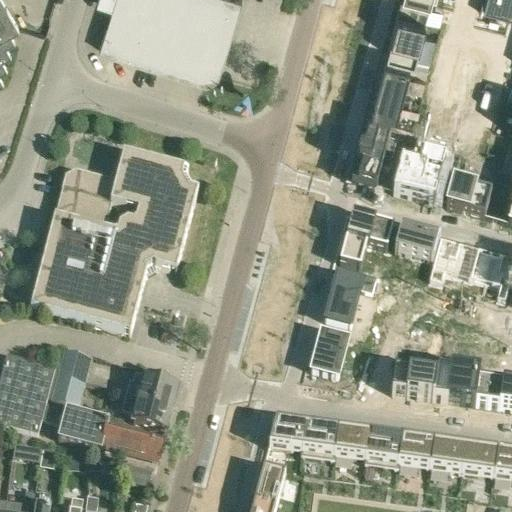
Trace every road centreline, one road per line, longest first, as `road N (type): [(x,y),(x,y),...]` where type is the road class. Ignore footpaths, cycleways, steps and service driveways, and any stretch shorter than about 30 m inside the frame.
road 1 (unclassified): [(205,383),(270,149)]
road 2 (residential): [(275,398),(511,434)]
road 3 (unclassified): [(270,149),(53,78)]
road 4 (residential): [(275,398),(326,195)]
road 5 (residential): [(326,195),(371,0)]
road 6 (residential): [(511,246),(326,195)]
road 7 (unclassified): [(270,149),(311,0)]
road 8 (unclassified): [(0,206),(24,165),(53,78)]
road 9 (unclassified): [(169,511),(205,383)]
